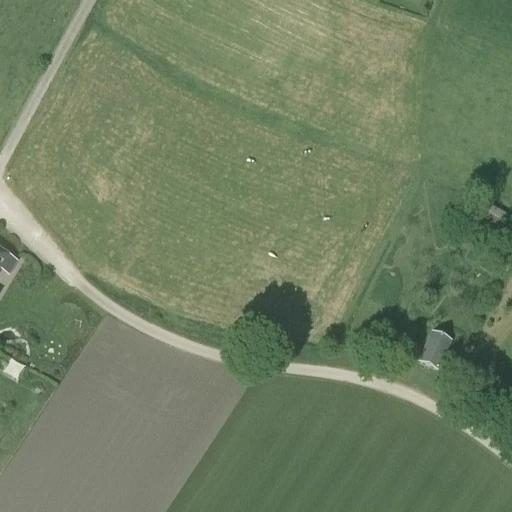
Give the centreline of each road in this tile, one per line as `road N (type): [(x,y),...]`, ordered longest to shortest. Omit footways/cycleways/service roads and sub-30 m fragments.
road 1 (track): [(0,211),(104,308),(235,359),(366,378),(433,404),(511,459)]
road 2 (unknown): [(0,151),(90,0)]
